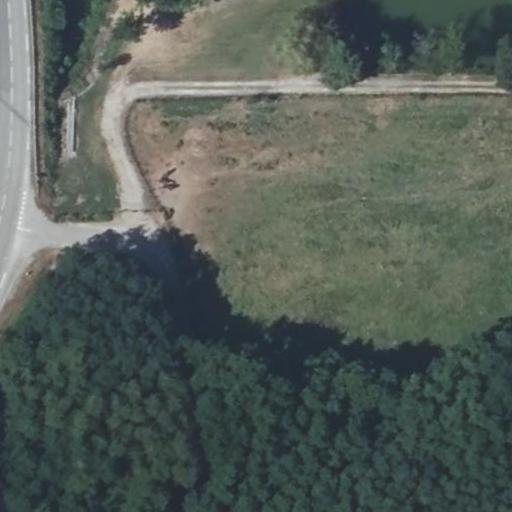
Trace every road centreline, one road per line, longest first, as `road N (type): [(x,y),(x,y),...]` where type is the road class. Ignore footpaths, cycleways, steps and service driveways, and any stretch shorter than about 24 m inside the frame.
road 1 (unclassified): [(183,511),(194,463),(186,379),(163,286),(135,248),(89,227),(10,229)]
road 2 (secondary): [(10,229),(17,91),(11,0)]
